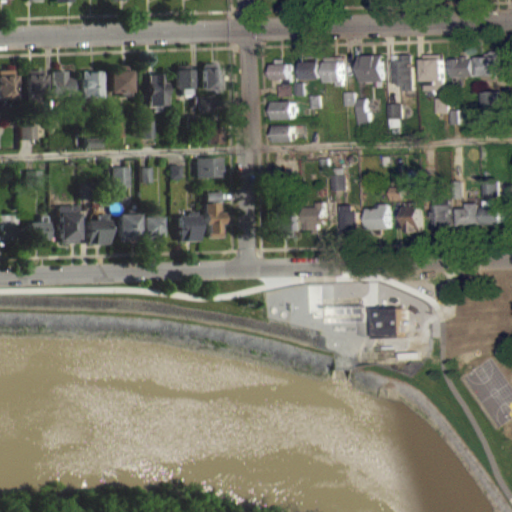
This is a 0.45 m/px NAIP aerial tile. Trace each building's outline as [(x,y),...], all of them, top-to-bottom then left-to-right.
[(41,7),(40,0),(24,0),(25,8),(41,7)] [(52,0),(53,9),(71,8),(70,0),(52,0)] [(476,55),(477,68),(475,68),(475,75),(498,74),(498,57),(499,56),(499,52),(497,50),(490,50),(490,51),(487,51),(487,52),(485,52),(485,55),(476,55)] [(423,53),(423,58),(422,58),(423,80),(424,80),(424,89),(443,88),(442,52),(423,53)] [(382,53),(383,79),(382,79),(382,85),(373,86),(372,80),(360,80),(360,72),(358,72),(358,54),(382,53)] [(391,60),(400,60),(399,54),(411,54),(411,58),(412,59),(412,89),(402,89),(402,84),(397,85),(397,82),(391,82),(391,60)] [(467,55),(467,57),(472,57),(472,75),(459,76),(459,85),(451,86),(450,66),(448,66),(448,58),(459,58),(459,55),(467,55)] [(301,61),(300,63),(300,77),(320,77),(320,60),(318,61),(318,56),(302,56),(303,61),(301,61)] [(325,60),(325,80),(336,80),(336,84),(342,84),(341,60),(337,61),(337,56),(325,56),(325,60)] [(267,65),(272,65),(272,63),(275,63),(275,58),(283,58),(283,62),(289,62),(289,64),(290,64),(291,69),(290,69),(290,83),(283,83),(283,78),(273,78),(273,75),(267,76),(267,65)] [(201,67),(201,77),(202,78),(202,88),(214,87),(214,90),(218,90),(218,87),(219,87),(219,67),(217,67),(217,62),(202,63),(202,67),(201,67)] [(176,63),(176,68),(175,68),(175,87),(182,87),(182,95),(190,95),(190,93),(191,93),(191,68),(190,67),(190,63),(176,63)] [(117,64),(117,70),(108,70),(108,91),(130,91),(130,69),(128,69),(128,64),(117,64)] [(0,68),(0,98),(14,98),(14,73),(12,73),(12,68),(0,68)] [(27,68),(27,73),(24,73),(25,95),(44,94),(43,72),(42,72),(42,68),(27,68)] [(53,70),(53,94),(73,94),(73,76),(67,76),(66,69),(53,70)] [(81,70),(81,98),(102,98),(102,70),(81,70)] [(148,73),(149,105),(154,105),(154,109),(166,109),(166,104),(168,104),(168,81),(164,81),(164,73),(148,73)] [(293,81),(293,95),(303,94),(302,81),(293,81)] [(278,84),(278,95),(292,95),(292,84),(278,84)] [(342,90),(343,104),(353,104),(353,90),(342,90)] [(483,90),(483,109),(501,108),(500,90),(483,90)] [(292,103),(292,91),(277,92),(278,103),(292,103)] [(308,94),(308,107),(318,107),(317,94),(308,94)] [(199,95),(199,111),(213,111),(212,95),(199,95)] [(364,97),(365,111),(367,111),(368,125),(357,126),(355,98),(364,97)] [(433,97),(434,112),(446,112),(446,97),(433,97)] [(268,103),(273,103),(273,101),(292,100),(292,106),(293,106),(294,111),(293,111),(293,118),(273,119),(273,117),(268,117),(268,103)] [(385,102),(385,118),(387,118),(387,127),(398,127),(398,117),(399,117),(399,102),(385,102)] [(446,120),(446,104),(434,105),(434,120),(446,120)] [(447,109),(448,123),(456,123),(455,109),(447,109)] [(198,113),(198,126),(187,126),(187,113),(198,113)] [(483,114),(483,117),(476,117),(476,125),(484,125),(484,133),(505,133),(505,114),(483,114)] [(48,126),(57,126),(57,116),(48,116),(48,126)] [(152,119),(153,136),(142,137),(142,120),(152,119)] [(124,120),(124,135),(111,135),(110,120),(124,120)] [(20,138),(37,138),(36,121),(20,121),(20,138)] [(477,133),(484,133),(484,143),(499,143),(499,124),(477,123),(477,133)] [(269,126),(269,139),(274,139),(274,141),(293,140),(292,124),(273,124),(273,126),(269,126)] [(206,127),(206,142),(220,142),(220,137),(224,137),(224,126),(206,127)] [(124,143),(124,128),(110,128),(110,144),(124,143)] [(21,146),(36,146),(36,132),(21,132),(21,146)] [(268,149),(295,148),(295,132),(268,133),(268,149)] [(206,150),(221,150),(220,135),(206,135),(206,150)] [(84,137),(85,147),(102,146),(102,137),(84,137)] [(197,157),(198,176),(223,175),(223,171),(224,171),(224,165),(223,165),(223,156),(197,157)] [(325,157),(326,171),(317,172),(317,157),(325,157)] [(172,164),(172,176),(183,176),(182,164),(172,164)] [(113,165),(113,186),(131,186),(130,165),(113,165)] [(142,166),(142,181),(153,181),(152,165),(142,166)] [(420,165),(420,179),(418,179),(419,200),(434,200),(432,165),(420,165)] [(41,169),(42,185),(27,185),(26,170),(41,169)] [(183,171),(172,172),(172,185),(183,185),(183,171)] [(294,171),(294,191),(276,192),(275,172),(294,171)] [(343,172),(343,188),(328,189),(328,173),(343,172)] [(480,180),(481,195),(483,195),(483,200),(481,200),(482,205),(481,205),(481,224),(490,223),(490,226),(495,226),(495,223),(501,222),(501,204),(496,204),(495,179),(480,180)] [(80,181),(81,197),(99,196),(99,180),(80,181)] [(342,180),(327,181),(327,197),(343,196),(342,180)] [(387,185),(387,198),(399,198),(399,185),(387,185)] [(208,191),(208,201),(223,201),(223,190),(208,191)] [(388,207),(400,207),(399,193),(388,193),(388,207)] [(301,228),(309,228),(309,232),(315,232),(314,223),(322,222),(321,201),(313,201),(313,205),(300,206),(301,228)] [(402,201),(403,231),(419,230),(419,205),(412,205),(412,201),(402,201)] [(456,207),(457,225),(479,224),(479,201),(466,202),(466,207),(456,207)] [(205,202),(205,223),(209,223),(209,232),(210,232),(210,236),(225,236),(224,210),(222,210),(222,202),(205,202)] [(366,207),(366,215),(359,215),(360,227),(366,226),(366,229),(388,228),(388,202),(379,202),(379,207),(366,207)] [(448,203),(448,224),(448,229),(433,230),(433,225),(432,225),(431,204),(448,203)] [(58,204),(59,222),(57,222),(57,228),(60,228),(60,239),(61,239),(62,242),(79,241),(79,238),(80,238),(79,204),(58,204)] [(339,204),(339,229),(344,229),(344,234),(354,234),(354,228),(357,228),(356,209),(352,209),(352,204),(339,204)] [(179,214),(181,240),(201,239),(200,230),(202,230),(201,222),(200,222),(200,214),(199,214),(199,210),(190,210),(190,214),(179,214)] [(275,210),(276,230),(277,230),(277,235),(291,235),(291,230),(293,229),(293,210),(275,210)] [(118,213),(119,235),(120,236),(121,241),(141,240),(140,212),(118,213)] [(87,219),(88,244),(111,243),(110,218),(109,218),(108,213),(98,213),(98,219),(87,219)] [(0,214),(0,243),(5,243),(5,238),(15,238),(14,214),(0,214)] [(40,215),(41,221),(29,221),(29,238),(36,238),(37,240),(41,240),(41,238),(48,238),(48,220),(46,220),(46,214),(40,215)] [(142,214),(143,236),(152,235),(152,240),(161,240),(161,234),(163,234),(162,214),(142,214)] [(399,343),(398,315),(372,315),(372,343),(399,343)]
